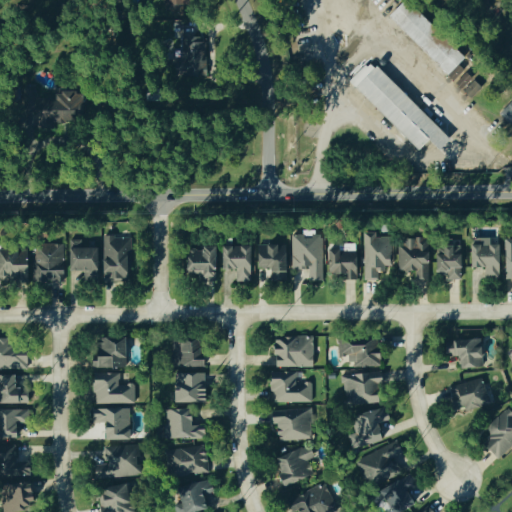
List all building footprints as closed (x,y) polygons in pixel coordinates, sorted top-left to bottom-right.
[(470,58),(415,0),(410,0),(395,15),(452,75),(470,58)] [(204,36),(184,36),(184,55),(204,55),(204,36)] [(414,151),(425,141),(435,151),(446,141),(386,80),(391,74),(382,65),(356,92),(414,151)] [(389,238),(374,238),(374,233),(362,234),(362,282),(377,281),(377,273),(389,273),(389,238)] [(289,270),(306,270),(306,282),(320,282),(320,241),(302,241),(301,236),(289,236),(289,270)] [(128,238),(103,239),(103,261),(98,261),(98,281),(129,281),(128,238)] [(395,246),(396,272),(409,272),(409,281),(426,281),(425,244),(417,244),(416,238),(403,238),(403,246),(395,246)] [(511,249),(511,250),(511,241),(468,239),(467,269),(483,270),(483,279),(498,279),(498,280),(511,280),(511,249)] [(66,272),(82,272),(81,280),(95,280),(95,249),(80,249),(80,241),(66,241),(66,272)] [(441,290),(457,290),(458,247),(450,247),(450,241),(434,241),(433,279),(442,279),(441,290)] [(62,245),(35,245),(35,252),(0,250),(0,287),(31,288),(31,283),(61,284),(62,245)] [(254,269),(266,269),(266,273),(282,273),(282,245),(253,246),(254,269)] [(232,283),(247,282),(246,247),(217,247),(218,271),(232,270),(232,283)] [(212,249),(185,248),(185,273),(198,274),(198,283),(212,283),(212,249)] [(324,252),(324,276),(338,276),(338,282),(354,282),(353,251),(324,252)] [(310,369),(311,338),(271,338),(271,368),(310,369)] [(122,341),(90,340),(89,369),(121,370),(122,341)] [(336,358),(348,358),(348,368),(375,368),(375,341),(336,341),(336,358)] [(477,341),(449,342),(449,358),(455,358),(456,369),(479,369),(477,341)] [(372,403),(370,386),(380,385),(379,370),(340,375),(343,406),(372,403)] [(310,404),(311,384),(294,384),(294,373),(267,373),(267,403),(310,404)] [(202,375),(172,374),(171,403),(201,404),(202,375)] [(480,409),(482,419),(478,442),(494,461),(511,445),(511,395),(504,399),(500,399),(498,408),(493,410),(491,409),(493,402),(498,399),(492,398),(493,394),(483,392),(477,378),(449,389),(447,403),(451,412),(452,413),(480,409)] [(90,405),(133,404),(132,383),(99,384),(99,381),(89,382),(90,405)] [(377,425),(386,423),(383,407),(347,415),(352,435),(346,436),(349,449),(381,442),(377,425)] [(127,441),(127,410),(90,410),(90,428),(101,428),(101,441),(127,441)] [(270,411),(271,441),(308,440),(307,410),(270,411)] [(333,511),(322,481),(310,470),(307,462),(311,458),(309,454),(299,445),(287,450),(284,447),(277,443),(281,453),(275,460),(282,467),(274,476),(277,486),(295,489),(278,496),(284,511),(291,511),(294,511),(293,511),(333,511)] [(402,477),(386,447),(353,464),(368,494),(402,477)] [(379,492),(387,511),(398,511),(411,507),(402,483),(379,492)] [(129,511),(122,485),(92,493),(97,511),(129,511)] [(172,511),(197,511),(203,510),(199,496),(171,503),(172,511)]
